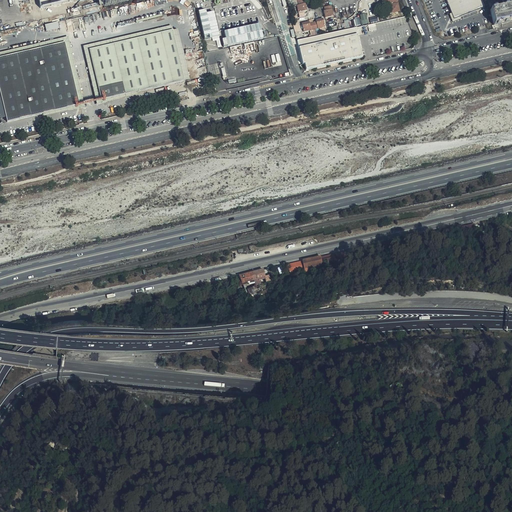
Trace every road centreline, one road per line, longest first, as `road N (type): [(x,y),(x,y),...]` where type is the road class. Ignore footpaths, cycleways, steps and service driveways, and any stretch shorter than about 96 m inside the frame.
road 1 (motorway): [(511,317),(390,311),(178,330),(71,329),(21,349),(0,377)]
road 2 (primary): [(511,155),(0,275)]
road 3 (primary): [(0,284),(511,164)]
road 4 (tertiary): [(511,205),(0,318)]
road 5 (motorway): [(511,322),(419,321),(170,344),(0,335)]
road 6 (tertiary): [(0,173),(435,73)]
road 7 (tertiary): [(430,53),(0,152)]
road 8 (motorway): [(177,379),(511,399)]
road 9 (motorway): [(0,411),(20,387),(50,375),(177,379)]
road 10 (motorway): [(0,356),(177,379)]
